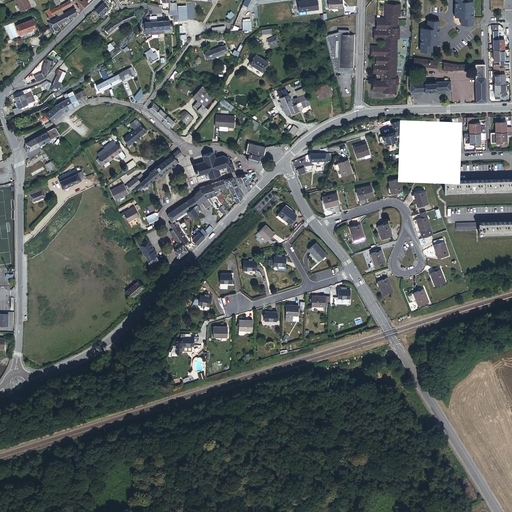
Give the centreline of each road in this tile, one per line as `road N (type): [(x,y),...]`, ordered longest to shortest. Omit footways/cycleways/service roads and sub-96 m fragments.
road 1 (track): [(400,352),(224,412),(81,449)]
road 2 (tertiary): [(498,511),(352,271)]
road 3 (residential): [(13,143),(88,103),(116,102),(140,107),(185,147),(223,149),(249,167)]
road 4 (tertiary): [(16,372),(18,157)]
road 5 (tertiary): [(176,273),(101,347),(29,381)]
road 6 (residential): [(157,8),(117,10),(49,77),(10,86)]
road 7 (residential): [(176,273),(163,210),(195,186),(249,167)]
road 8 (tertiary): [(511,107),(357,114)]
road 9 (tertiary): [(271,174),(176,273)]
road 10 (tertiary): [(10,86),(95,0)]
